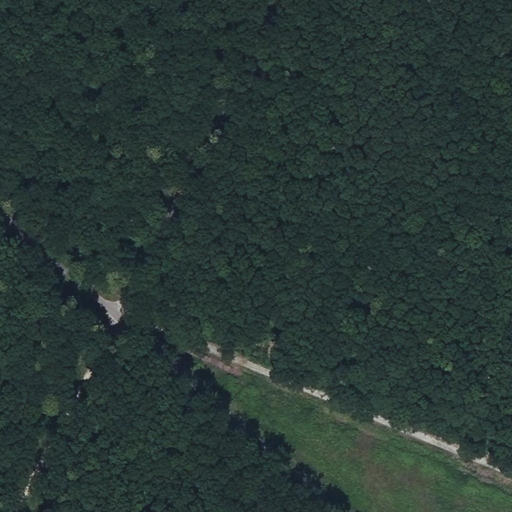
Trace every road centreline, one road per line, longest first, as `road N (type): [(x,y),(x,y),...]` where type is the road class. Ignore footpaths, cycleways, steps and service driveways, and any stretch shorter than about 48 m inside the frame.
road 1 (track): [(119,316),(273,0)]
road 2 (track): [(19,511),(119,316)]
